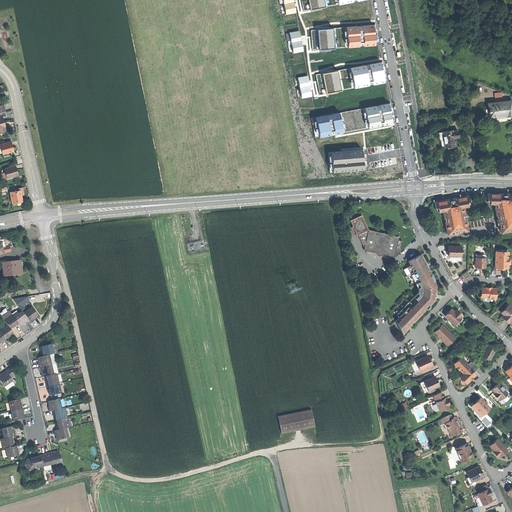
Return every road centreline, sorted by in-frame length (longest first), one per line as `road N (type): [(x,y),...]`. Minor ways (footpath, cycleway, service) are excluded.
road 1 (track): [(287,511),(271,451),(155,479),(106,469),(65,280),(50,259)]
road 2 (tertiary): [(419,188),(156,205)]
road 3 (track): [(453,511),(443,477),(395,482),(384,438),(271,451)]
road 4 (residential): [(419,188),(379,0)]
road 5 (residential): [(41,213),(13,87),(0,69)]
road 6 (residential): [(42,220),(58,305),(50,323),(21,345)]
road 7 (track): [(432,341),(375,379),(384,438)]
road 8 (residential): [(454,291),(425,323),(457,397)]
